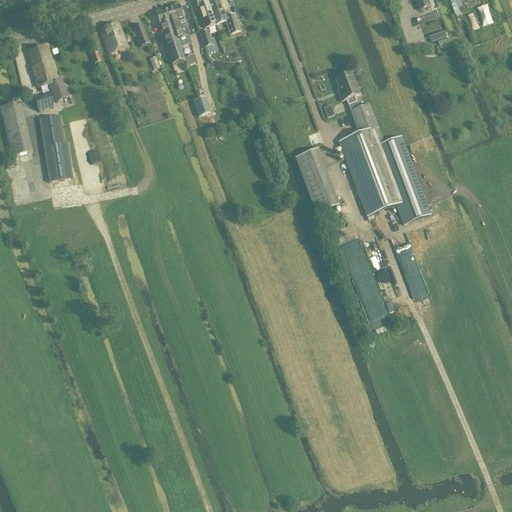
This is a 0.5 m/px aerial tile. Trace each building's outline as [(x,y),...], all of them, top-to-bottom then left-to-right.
[(202,24),(203,27),(204,30),(216,26),(206,0),(197,0),(195,1),(202,24)] [(226,23),(218,0),(206,0),(216,26),(226,23)] [(414,0),(419,12),(431,8),(428,0),(414,0)] [(482,27),(493,24),(486,5),(476,9),(482,27)] [(167,11),(177,41),(188,38),(178,7),(167,11)] [(184,63),(177,41),(167,11),(155,15),(172,67),(184,63)] [(230,37),(240,34),(235,16),(225,20),(230,37)] [(119,23),(100,30),(109,56),(128,49),(119,23)] [(149,45),(143,26),(133,29),(140,48),(149,45)] [(212,46),(207,32),(200,34),(204,48),(212,46)] [(46,47),(27,53),(38,89),(48,86),(55,103),(68,98),(61,81),(57,82),(46,47)] [(100,61),(96,50),(89,53),(94,64),(100,61)] [(159,69),(155,58),(150,60),(153,71),(159,69)] [(359,110),(355,98),(361,96),(353,75),(336,81),(341,94),(339,95),(343,103),(347,101),(360,136),(339,144),(367,219),(398,207),(405,227),(430,217),(401,139),(385,145),(370,106),(359,110)] [(38,113),(53,108),(49,95),(34,100),(38,113)] [(199,119),(210,115),(205,99),(193,103),(199,119)] [(17,114),(1,120),(11,145),(27,139),(26,138),(28,137),(19,114),(18,115),(17,114)] [(49,184),(72,180),(67,144),(64,145),(59,117),(39,120),(49,184)] [(317,216),(340,208),(318,151),(296,160),(317,216)]
